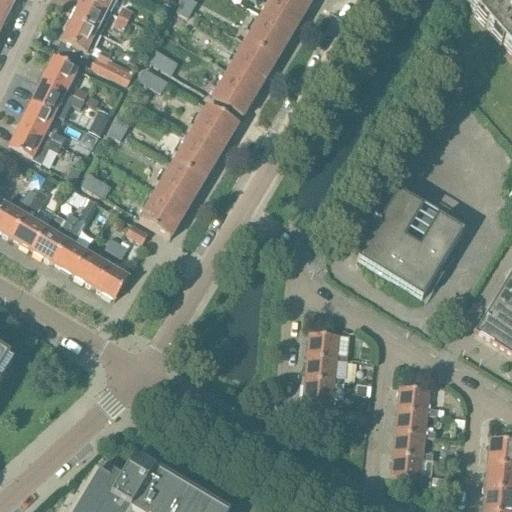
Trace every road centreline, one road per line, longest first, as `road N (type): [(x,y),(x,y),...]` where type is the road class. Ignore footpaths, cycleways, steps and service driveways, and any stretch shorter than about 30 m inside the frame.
road 1 (residential): [(233,215),(363,0)]
road 2 (residential): [(138,379),(233,215)]
road 3 (residential): [(0,507),(138,379)]
road 4 (residential): [(367,510),(373,332)]
road 5 (residential): [(276,459),(292,286)]
road 6 (residential): [(0,294),(138,379)]
road 7 (residential): [(138,379),(276,459)]
road 8 (residential): [(459,511),(459,382)]
